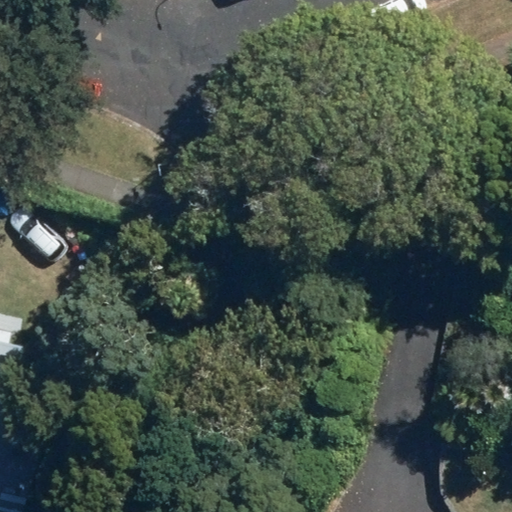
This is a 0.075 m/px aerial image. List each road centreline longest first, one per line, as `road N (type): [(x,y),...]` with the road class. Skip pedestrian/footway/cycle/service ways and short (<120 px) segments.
road 1 (residential): [(211,46),(271,275),(236,511)]
road 2 (residential): [(50,0),(211,46)]
